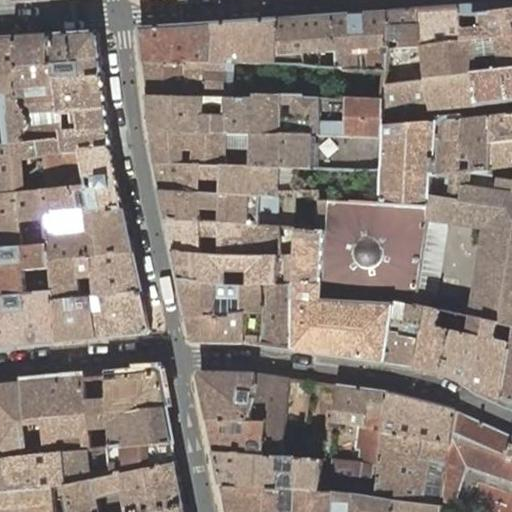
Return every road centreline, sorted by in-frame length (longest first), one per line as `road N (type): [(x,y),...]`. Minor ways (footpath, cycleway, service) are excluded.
road 1 (residential): [(120,13),(133,143),(176,352)]
road 2 (residential): [(511,417),(407,380),(176,352)]
road 3 (residential): [(120,13),(327,0)]
road 4 (residential): [(176,352),(0,368)]
road 5 (residential): [(176,352),(208,511)]
road 6 (residential): [(0,21),(120,13)]
